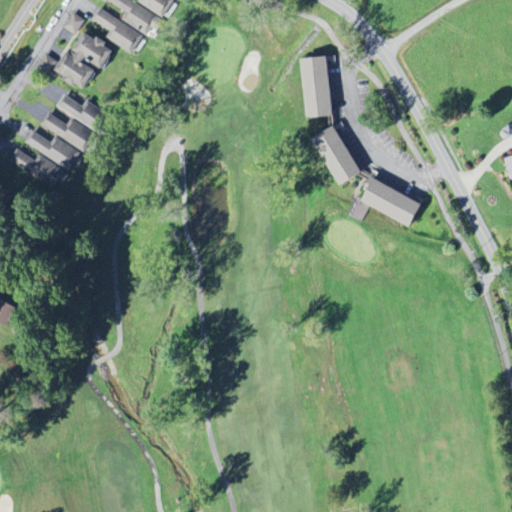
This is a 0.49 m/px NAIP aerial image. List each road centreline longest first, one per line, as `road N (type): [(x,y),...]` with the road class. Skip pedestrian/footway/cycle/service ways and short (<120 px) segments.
road 1 (residential): [(511,303),(428,121),(381,47),(330,0)]
road 2 (residential): [(381,47),(351,55),(342,93),(348,107),(420,178),(448,167)]
road 3 (residential): [(0,97),(10,94),(71,0)]
